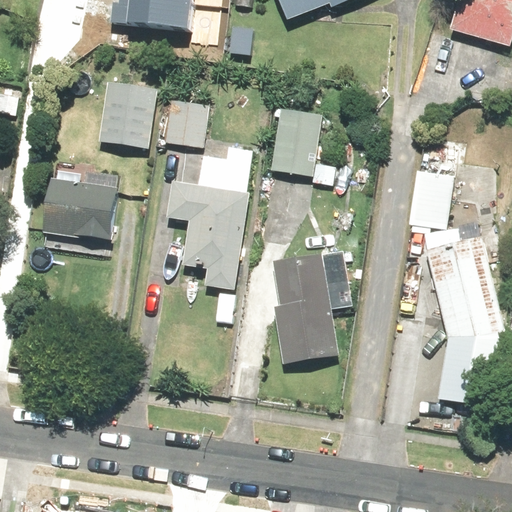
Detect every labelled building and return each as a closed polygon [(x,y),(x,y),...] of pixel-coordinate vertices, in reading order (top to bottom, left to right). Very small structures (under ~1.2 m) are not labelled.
[(133,0),(128,43),(195,50),(200,0),(133,0)] [(285,0),(295,20),(337,1),(340,9),(359,0),(285,0)] [(511,0),(464,0),(456,30),(511,45),(511,0)] [(162,87),(112,81),(104,142),(154,148),(162,87)] [(23,95),(2,92),(0,106),(0,114),(19,117),(23,95)] [(215,102),(175,98),(170,142),(211,146),(215,102)] [(327,112),(285,108),(280,173),(314,176),(314,184),(339,185),(341,163),(323,161),(327,112)] [(169,218),(192,221),(187,266),(210,268),(208,287),(241,290),(257,150),(232,147),(231,160),(207,157),(204,185),(173,181),(169,218)] [(128,176),(57,168),(48,249),(119,257),(128,176)] [(457,175),(421,171),(415,225),(451,229),(457,175)] [(509,330),(511,329),(491,245),(505,241),(499,218),(461,227),(465,244),(433,252),(454,337),(445,400),(455,401),(453,414),(496,420),(509,330)] [(288,364),(344,355),(335,304),(354,301),(351,285),(333,288),(327,253),(277,260),(284,305),(278,306),(288,364)]
